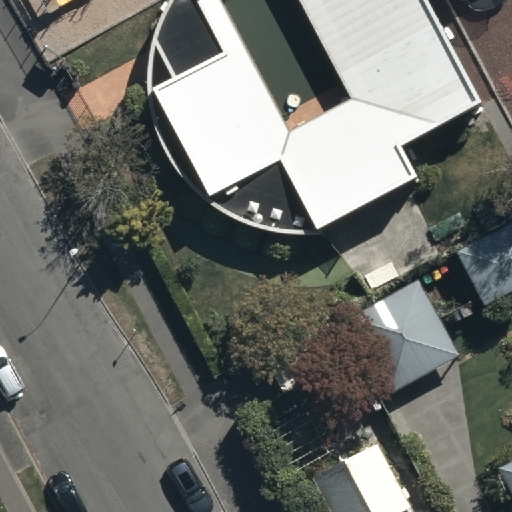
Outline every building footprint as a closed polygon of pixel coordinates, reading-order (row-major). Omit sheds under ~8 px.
[(295,0),(347,98),(333,105),(325,91),(280,117),(216,0),(181,0),(161,10),(158,14),(153,26),(149,39),(146,52),(145,65),(144,78),(144,92),(146,105),(149,118),(153,130),(158,142),(164,154),(171,166),(179,176),(188,186),(197,195),(208,203),(219,210),(231,216),(243,221),(255,226),(268,229),(281,230),(295,231),(308,230),(321,229),(334,226),(347,222),(359,217),(371,211),(382,204),(393,196),(402,187),(411,177),(419,167),(427,156),(433,144),(438,132),(442,119),(475,102),(421,0),(295,0)] [(511,226),(457,252),(482,303),(511,288),(511,226)] [(455,353),(414,279),(261,361),(281,396),(361,352),(384,393),(455,353)] [(309,476),(327,511),(409,511),(372,442),(309,476)] [(511,456),(495,465),(511,498),(511,456)]
